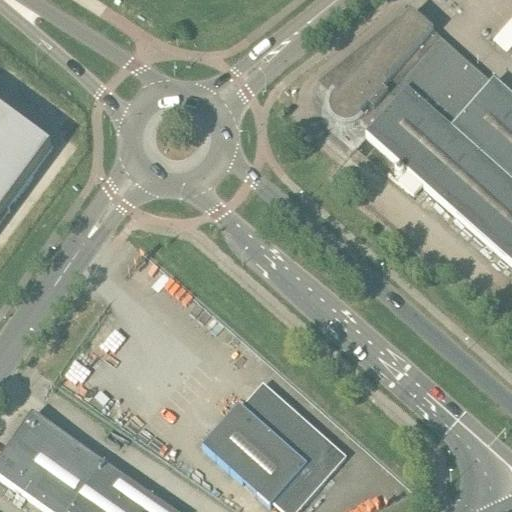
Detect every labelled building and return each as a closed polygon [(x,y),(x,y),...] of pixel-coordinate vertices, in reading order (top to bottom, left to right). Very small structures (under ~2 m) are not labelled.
[(401,23),(320,88),(334,100),(332,104),(330,107),(330,111),(330,115),(331,118),(333,122),(335,125),(338,127),(342,128),(346,129),(350,129),(353,128),(357,126),(360,123),(371,132),(366,138),(511,267),(511,100),(494,84),(491,87),(438,41),(407,21),(404,25),(403,25),(401,23)] [(509,54),(511,50),(511,24),(496,42),(509,54)] [(0,225),(52,154),(0,116),(0,225)] [(239,410),(202,451),(271,511),(273,508),(277,511),(301,511),(346,462),(263,388),(242,412),(239,410)] [(168,511),(33,418),(0,464),(0,483),(41,511),(168,511)]
